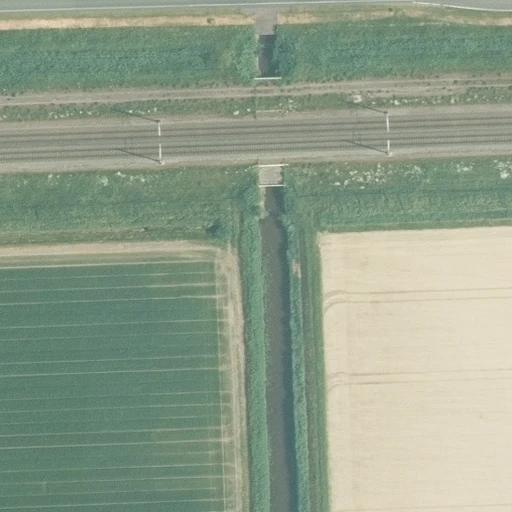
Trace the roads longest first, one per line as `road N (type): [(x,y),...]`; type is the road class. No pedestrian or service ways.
road 1 (track): [(0,103),(511,85)]
road 2 (track): [(317,511),(307,246)]
road 3 (trunk): [(0,5),(189,0)]
